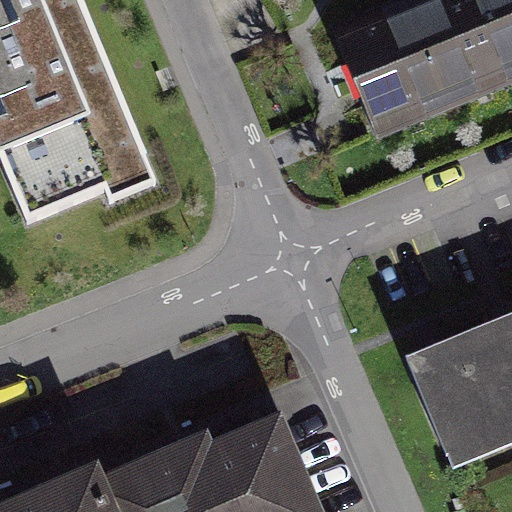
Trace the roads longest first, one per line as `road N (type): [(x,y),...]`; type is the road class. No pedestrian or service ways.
road 1 (residential): [(0,375),(290,260)]
road 2 (residential): [(181,0),(290,260)]
road 3 (residential): [(290,260),(398,511)]
road 4 (residential): [(290,260),(511,167)]
